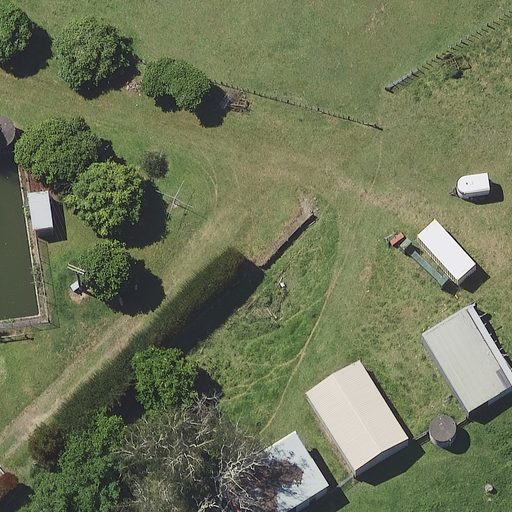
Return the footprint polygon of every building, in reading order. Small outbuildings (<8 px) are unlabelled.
[(54,190),(25,193),(32,246),(61,242),(54,190)] [(511,390),(511,384),(469,313),(420,342),(466,419),(511,390)] [(407,446),(358,367),(305,401),(354,480),(407,446)] [(426,454),(430,456),(434,458),(438,459),(442,459),(447,458),(451,457),(455,455),(458,452),(461,449),(463,445),(465,441),(466,436),(466,432),(465,428),(464,424),(462,420),(459,416),(456,413),(452,411),(448,409),(443,409),(439,408),(435,409),(431,411),(427,413),(423,415),(420,419),(418,422),(417,427),(416,431),(416,435),(416,440),(418,444),(420,448),(422,451),(426,454)] [(290,438),(240,470),(266,511),(298,511),(327,493),(290,438)]
